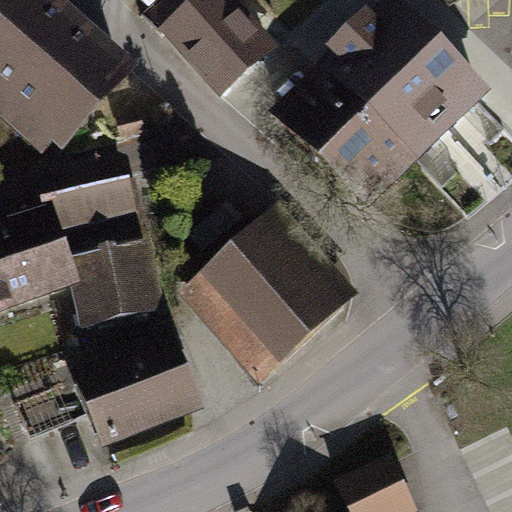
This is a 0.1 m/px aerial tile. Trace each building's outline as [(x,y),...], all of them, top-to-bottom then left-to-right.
[(37,0),(9,0),(0,10),(0,83),(14,96),(73,31),(37,0)] [(200,0),(165,31),(220,93),(270,50),(226,0),(200,0)] [(344,59),(326,75),(411,158),(477,95),(392,11),(373,30),(367,22),(336,50),(344,59)] [(73,31),(14,96),(65,141),(123,76),(73,31)] [(284,118),(369,201),(411,158),(326,75),(284,118)] [(0,301),(69,277),(64,263),(78,260),(92,325),(152,312),(122,182),(42,201),(46,221),(0,237),(0,301)] [(237,330),(275,371),(342,306),(316,277),(321,270),(271,215),(199,282),(215,302),(214,305),(229,322),(223,328),(230,336),(237,330)] [(110,443),(187,412),(171,373),(182,369),(171,342),(83,378),(110,443)] [(352,511),(407,511),(414,509),(389,461),(340,485),(352,511)]
